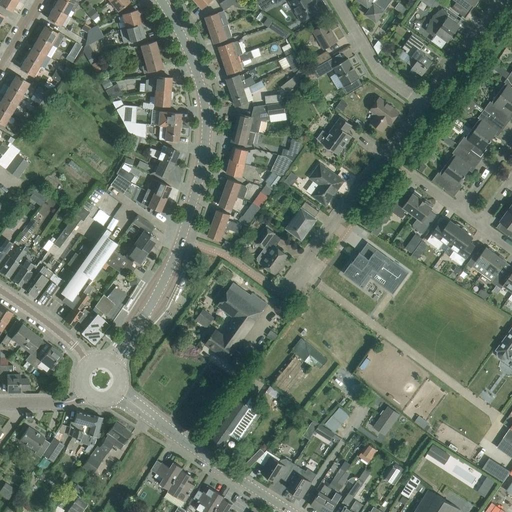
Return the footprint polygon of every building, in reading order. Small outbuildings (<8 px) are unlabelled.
[(0,0),(0,4),(12,11),(18,1),(16,0),(0,0)] [(78,3),(73,0),(57,0),(57,1),(55,1),(53,5),(54,6),(53,7),(66,15),(70,10),(73,12),(78,3)] [(129,1),(128,0),(110,0),(109,1),(117,11),(129,1)] [(212,0),(194,0),(203,9),(212,0)] [(240,10),(245,3),(241,0),(226,0),(220,4),(225,11),(233,6),(240,10)] [(318,12),(310,0),(274,0),(276,3),(281,0),(290,0),(291,0),(289,1),(301,22),(318,12)] [(384,11),(391,0),(358,0),(368,7),(368,6),(370,8),(366,14),(376,22),(384,11)] [(455,0),(457,1),(452,8),(465,18),(478,0),(455,0)] [(404,5),(400,11),(405,15),(409,10),(404,5)] [(60,26),(66,15),(53,7),(47,18),(60,26)] [(90,17),(96,12),(93,8),(87,13),(90,17)] [(448,42),(460,26),(449,18),(451,15),(452,16),(452,15),(442,8),(432,16),(435,18),(433,20),(430,19),(426,31),(434,37),(432,40),(441,47),(446,41),(448,42)] [(258,9),(254,15),(260,19),(263,13),(258,9)] [(140,23),(137,10),(122,15),(125,28),(140,23)] [(215,13),(205,17),(210,30),(228,24),(223,11),(215,13)] [(278,23),(268,17),(263,24),(273,30),(278,23)] [(144,37),(140,23),(125,28),(121,29),(125,43),(144,37)] [(338,41),(334,34),(333,34),(326,23),(313,31),(324,49),(338,41)] [(228,24),(210,30),(215,43),(224,40),(232,37),(228,24)] [(51,45),(58,34),(44,26),(38,37),(51,45)] [(98,31),(95,26),(90,29),(88,30),(90,35),(98,31)] [(433,62),(424,55),(426,54),(420,50),(425,44),(412,34),(402,47),(406,50),(405,52),(411,56),(407,63),(413,67),(409,72),(415,76),(417,73),(422,76),(427,68),(428,69),(433,62)] [(75,40),(85,45),(87,41),(77,36),(75,40)] [(57,48),(51,45),(38,37),(38,38),(35,38),(34,41),(35,43),(32,47),(45,55),(50,58),(57,48)] [(378,40),(373,46),(378,53),(384,44),(378,40)] [(159,55),(155,41),(141,45),(144,59),(159,55)] [(236,55),(243,53),(239,42),(238,42),(238,41),(237,41),(236,41),(219,47),(223,60),(236,55)] [(75,43),(72,48),(79,51),(82,46),(75,43)] [(82,48),(89,59),(95,56),(89,44),(82,48)] [(39,65),(45,55),(32,47),(26,58),(39,65)] [(294,52),(291,48),(284,51),(287,56),(294,52)] [(315,67),(331,57),(327,50),(311,60),(315,67)] [(239,62),(252,58),(250,51),(243,53),(236,55),(223,60),(228,73),(241,69),(239,62)] [(299,61),(294,52),(287,56),(286,56),(291,65),(299,61)] [(162,68),(159,55),(144,59),(146,65),(141,66),(143,73),(162,68)] [(33,76),(39,65),(26,58),(20,68),(33,76)] [(360,78),(348,58),(333,67),(344,86),(343,87),(346,93),(361,84),(358,79),(360,78)] [(97,60),(91,63),(96,72),(104,68),(99,59),(97,60)] [(318,77),(331,69),(327,62),(313,70),(318,77)] [(497,71),(500,67),(496,63),(492,68),(497,71)] [(280,86),(289,92),(304,72),(299,68),(294,76),(280,86)] [(245,79),(243,74),(240,75),(227,79),(231,92),(245,87),(248,86),(255,83),(251,76),(245,79)] [(511,74),(510,74),(504,82),(506,83),(499,92),(511,102),(511,74)] [(22,94),(29,83),(15,76),(9,86),(22,94)] [(107,77),(100,81),(102,86),(110,81),(107,77)] [(170,92),(171,78),(155,77),(149,78),(148,91),(154,91),(170,92)] [(116,84),(105,90),(109,97),(123,94),(116,84)] [(16,104),(22,94),(9,86),(3,97),(16,104)] [(253,100),(248,86),(245,87),(231,92),(236,105),(253,100)] [(305,87),(300,94),(303,96),(307,95),(310,91),(305,87)] [(40,89),(37,95),(42,98),(45,92),(40,89)] [(173,92),(170,92),(154,91),(153,104),(169,106),(169,99),(171,99),(172,98),(173,92)] [(511,113),(511,112),(511,110),(511,102),(499,92),(492,102),(490,101),(484,109),(506,125),(511,116),(511,113)] [(280,94),(265,96),(266,103),(281,101),(280,94)] [(0,108),(10,115),(16,104),(3,97),(0,101),(0,108)] [(390,125),(399,112),(379,97),(370,110),(376,115),(371,122),(383,131),(388,123),(390,125)] [(37,108),(39,104),(33,100),(30,104),(37,108)] [(120,100),(112,102),(116,109),(123,105),(120,100)] [(293,101),(284,102),(286,112),(293,111),(293,101)] [(284,102),(267,104),(268,111),(253,113),(252,117),(238,113),(235,127),(249,130),(249,131),(255,132),(258,133),(261,121),(270,119),(269,115),(286,112),(284,102)] [(122,121),(131,122),(132,106),(123,105),(116,109),(122,121)] [(0,123),(4,125),(10,115),(0,108),(0,123)] [(498,136),(506,125),(484,109),(478,117),(480,118),(473,128),(491,141),(491,140),(495,134),(498,136)] [(179,127),(180,113),(159,111),(158,125),(160,125),(166,126),(179,127)] [(338,155),(352,136),(347,133),(352,125),(340,116),(321,142),(329,148),(329,150),(332,153),(334,152),(338,155)] [(131,122),(122,121),(129,133),(132,134),(137,136),(138,123),(131,122)] [(178,141),(179,127),(166,126),(160,125),(159,139),(160,139),(165,140),(178,141)] [(253,143),(255,132),(249,131),(249,130),(235,127),(232,141),(246,144),(250,145),(253,143)] [(485,148),(489,142),(490,142),(491,141),(473,128),(466,137),(464,136),(458,145),(480,161),(488,150),(485,148)] [(145,144),(147,138),(141,137),(137,136),(132,134),(131,140),(138,142),(145,144)] [(281,155),(286,156),(293,161),(305,145),(292,137),(289,150),(283,148),(281,155)] [(131,140),(128,150),(135,152),(138,142),(131,140)] [(173,165),(177,155),(178,155),(179,153),(178,153),(178,152),(163,145),(160,151),(154,149),(151,156),(160,159),(173,165)] [(472,171),(480,161),(458,145),(452,153),(454,154),(447,164),(465,177),(465,176),(465,175),(469,169),(472,171)] [(245,163),(248,150),(234,146),(232,152),(229,151),(227,159),(230,160),(245,163)] [(6,169),(18,178),(30,163),(18,154),(6,169)] [(278,154),(275,163),(288,169),(290,166),(293,161),(286,156),(281,155),(278,154)] [(167,178),(173,165),(160,159),(155,172),(167,178)] [(241,177),(245,163),(230,160),(227,173),(241,177)] [(137,166),(146,170),(148,165),(139,161),(137,166)] [(326,206),(344,180),(320,163),(309,177),(313,180),(306,191),(311,195),(326,206)] [(423,163),(418,170),(422,173),(427,166),(423,163)] [(459,183),(463,177),(464,178),(465,177),(447,164),(440,173),(438,172),(432,180),(454,196),(462,185),(459,183)] [(116,173),(118,174),(129,182),(134,175),(121,166),(116,173)] [(285,182),(292,186),(299,176),(291,172),(285,182)] [(123,194),(130,183),(129,182),(118,174),(110,185),(123,194)] [(165,200),(171,187),(152,178),(146,191),(153,194),(165,200)] [(240,184),(241,183),(229,179),(224,192),(236,196),(243,199),(247,188),(245,185),(240,184)] [(271,192),(274,187),(267,182),(264,187),(271,192)] [(264,187),(261,191),(268,196),(271,192),(264,187)] [(38,189),(32,197),(43,205),(49,197),(38,189)] [(231,209),(236,196),(224,192),(219,205),(231,209)] [(412,214),(423,200),(421,199),(422,197),(414,192),(409,198),(408,197),(406,199),(401,196),(391,210),(400,217),(403,217),(407,211),(412,214)] [(160,212),(165,200),(153,194),(151,200),(146,198),(143,205),(160,212)] [(433,219),(428,215),(430,213),(429,212),(434,206),(426,200),(424,202),(423,200),(412,214),(418,218),(413,224),(413,227),(423,234),(433,219)] [(302,239),(316,219),(314,217),(319,211),(305,201),(291,221),(292,221),(287,228),(302,239)] [(254,203),(249,210),(254,214),(260,206),(254,203)] [(68,236),(81,219),(83,221),(90,212),(81,206),(62,232),(68,236)] [(511,211),(508,208),(502,216),(503,217),(500,221),(503,223),(499,229),(511,238),(511,211)] [(241,225),(227,220),(229,214),(217,210),(213,223),(225,227),(238,232),(241,225)] [(250,221),(253,216),(246,212),(243,216),(250,221)] [(37,213),(34,216),(41,221),(43,217),(37,213)] [(137,215),(132,222),(143,230),(134,243),(147,253),(156,239),(149,234),(154,226),(137,215)] [(243,216),(240,221),(246,225),(250,221),(243,216)] [(21,245),(37,223),(32,219),(16,241),(21,245)] [(4,231),(9,234),(17,223),(12,220),(4,231)] [(449,246),(463,226),(460,224),(457,223),(456,223),(455,224),(450,221),(446,225),(441,221),(427,240),(439,249),(444,242),(449,246)] [(220,240),(225,227),(213,223),(208,236),(220,240)] [(378,223),(371,232),(377,236),(382,230),(382,226),(378,223)] [(287,255),(275,246),(281,238),(265,226),(255,241),(264,248),(265,247),(270,251),(261,263),(276,274),(281,266),(280,265),(287,255)] [(461,265),(475,246),(469,242),(473,237),(468,233),(468,232),(469,232),(465,228),(463,226),(449,246),(454,250),(449,257),(461,265)] [(89,284),(104,262),(108,256),(112,250),(117,244),(107,236),(110,231),(106,228),(85,258),(76,269),(66,284),(60,292),(64,296),(61,300),(72,308),(88,284),(89,284)] [(34,232),(30,238),(35,243),(40,236),(34,232)] [(59,247),(68,236),(62,232),(56,240),(54,243),(59,247)] [(418,234),(413,241),(418,245),(421,241),(424,238),(418,234)] [(4,238),(0,243),(0,261),(13,244),(4,238)] [(232,245),(226,240),(222,245),(229,249),(232,245)] [(418,245),(414,251),(420,254),(427,244),(421,241),(418,245)] [(138,265),(144,257),(147,253),(144,250),(134,243),(125,256),(124,258),(112,250),(108,256),(104,262),(119,272),(122,267),(131,274),(132,273),(138,265)] [(83,245),(79,250),(84,254),(88,249),(83,245)] [(14,270),(19,264),(17,262),(23,254),(24,255),(26,252),(28,249),(25,246),(22,249),(18,247),(16,250),(10,258),(10,257),(5,264),(0,270),(0,272),(8,278),(14,270)] [(482,273),(496,254),(493,252),(494,251),(489,247),(488,248),(486,247),(478,257),(474,254),(466,264),(471,267),(472,266),(482,273)] [(409,273),(376,249),(369,259),(359,252),(359,253),(360,253),(359,254),(353,262),(352,261),(343,273),(363,287),(376,270),(389,280),(384,287),(391,292),(391,293),(393,294),(409,273)] [(79,253),(70,265),(76,269),(85,258),(79,253)] [(498,272),(506,261),(504,260),(505,258),(500,255),(499,256),(496,254),(482,273),(492,281),(491,282),(496,285),(503,275),(498,272)] [(22,287),(33,272),(36,267),(26,260),(12,280),(22,287)] [(458,265),(454,270),(459,274),(463,269),(458,265)] [(36,298),(53,273),(43,266),(26,290),(36,298)] [(507,270),(503,275),(496,285),(501,289),(504,285),(511,291),(511,272),(511,274),(507,270)] [(46,305),(64,280),(53,273),(36,298),(46,305)] [(237,345),(267,304),(252,293),(250,295),(233,282),(217,305),(234,318),(222,334),(216,329),(214,332),(211,329),(208,333),(211,335),(206,344),(228,360),(234,364),(242,354),(235,349),(238,346),(237,345)] [(79,310),(89,296),(94,288),(89,284),(88,284),(72,308),(64,320),(73,326),(83,312),(79,310)] [(115,304),(107,298),(103,294),(94,306),(105,315),(115,304)] [(0,333),(7,322),(13,313),(0,304),(0,333)] [(214,317),(202,309),(195,321),(207,328),(214,317)] [(103,333),(97,328),(104,320),(97,313),(89,322),(85,318),(80,324),(80,325),(82,323),(86,327),(81,333),(94,344),(103,333)] [(21,345),(32,331),(22,324),(14,334),(9,330),(1,342),(7,346),(11,338),(21,345)] [(511,330),(498,349),(500,351),(499,353),(500,356),(502,357),(504,357),(507,356),(508,357),(510,356),(511,357),(511,330)] [(34,349),(42,339),(32,331),(21,345),(31,353),(25,360),(30,364),(39,353),(34,349)] [(313,365),(314,365),(319,369),(328,359),(310,344),(302,338),(293,349),(313,365)] [(50,368),(61,354),(51,346),(43,357),(39,353),(30,364),(35,368),(40,361),(50,368)] [(19,379),(19,374),(13,374),(13,365),(7,365),(1,365),(1,379),(7,379),(7,392),(20,392),(20,389),(28,389),(28,379),(19,379)] [(340,385),(351,397),(363,385),(350,371),(342,378),(345,381),(340,385)] [(237,398),(220,423),(230,430),(230,431),(234,432),(232,435),(241,441),(247,433),(260,414),(264,407),(258,403),(259,401),(253,396),(243,390),(237,398)] [(384,435),(399,414),(388,406),(374,427),(384,435)] [(340,407),(332,415),(341,424),(349,416),(340,407)] [(70,421),(69,427),(74,428),(72,437),(81,439),(80,443),(91,446),(92,444),(92,442),(89,441),(90,437),(88,437),(89,435),(87,434),(92,415),(76,411),(73,422),(70,421)] [(92,415),(87,434),(89,435),(88,437),(90,437),(89,441),(92,442),(92,444),(94,444),(96,437),(97,438),(100,427),(103,418),(92,415)] [(341,424),(332,415),(325,423),(334,432),(341,424)] [(419,415),(414,422),(419,426),(424,419),(419,415)] [(126,441),(132,433),(115,421),(105,434),(107,436),(99,447),(107,453),(113,444),(120,449),(126,441)] [(213,433),(207,442),(221,451),(232,435),(234,432),(230,431),(230,430),(220,423),(213,433)] [(433,429),(428,425),(424,428),(430,433),(433,429)] [(50,443),(44,439),(45,438),(28,427),(19,440),(35,451),(34,453),(40,457),(50,443)] [(503,438),(497,446),(511,456),(511,429),(510,428),(503,438)] [(53,438),(42,455),(52,462),(63,445),(53,438)] [(368,442),(362,451),(372,458),(378,450),(368,442)] [(430,442),(423,456),(447,469),(454,455),(430,442)] [(259,458),(265,452),(260,448),(255,454),(259,458)] [(397,450),(394,455),(397,457),(398,457),(404,461),(407,457),(401,453),(401,452),(397,450)] [(92,473),(100,463),(90,455),(82,466),(92,473)] [(271,456),(261,472),(266,475),(265,476),(266,479),(268,480),(271,479),(272,478),(276,481),(279,476),(285,480),(295,464),(286,458),(281,459),(279,462),(271,456)] [(168,491),(183,468),(173,462),(170,467),(162,462),(162,463),(157,460),(151,469),(164,477),(160,484),(169,489),(168,491)] [(295,464),(285,480),(290,483),(287,488),(291,491),(291,492),(291,494),(293,496),(296,495),(297,494),(302,497),(312,482),(317,474),(308,469),(306,471),(303,469),(295,464)] [(393,465),(388,473),(396,479),(402,471),(393,465)] [(195,486),(188,481),(191,475),(182,470),(183,468),(168,491),(185,502),(195,486)] [(320,510),(337,482),(343,473),(338,470),(328,486),(325,484),(320,491),(319,491),(311,505),(320,510)] [(363,472),(349,493),(354,496),(368,476),(363,472)] [(343,473),(337,482),(341,485),(347,476),(343,473)] [(416,489),(421,482),(412,475),(407,483),(416,489)] [(487,475),(483,481),(491,486),(494,480),(487,475)] [(5,482),(0,489),(0,495),(8,500),(15,489),(5,482)] [(341,485),(337,482),(320,510),(322,511),(331,511),(337,502),(336,502),(341,494),(337,492),(341,485)] [(423,494),(427,486),(421,482),(416,489),(423,494)] [(199,490),(194,498),(198,501),(194,507),(201,511),(214,511),(224,496),(215,490),(207,485),(203,492),(199,490)] [(461,511),(463,510),(431,488),(414,511),(461,511)] [(224,496),(214,511),(233,511),(229,509),(233,504),(224,498),(225,496),(224,496)] [(404,496),(400,502),(406,505),(409,500),(404,496)] [(357,511),(362,505),(355,501),(348,511),(343,508),(340,511),(357,511)] [(487,511),(489,511),(495,505),(491,503),(485,510),(487,511)]
